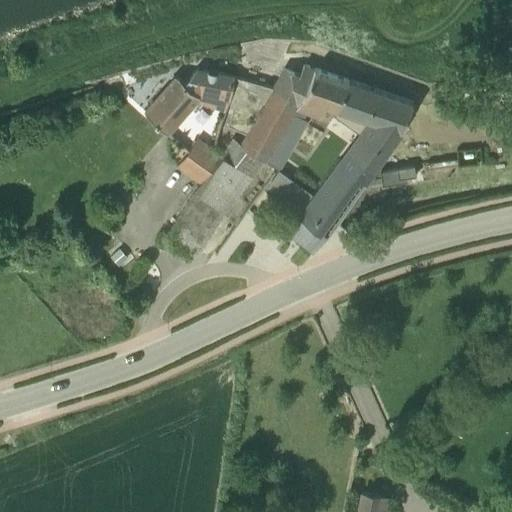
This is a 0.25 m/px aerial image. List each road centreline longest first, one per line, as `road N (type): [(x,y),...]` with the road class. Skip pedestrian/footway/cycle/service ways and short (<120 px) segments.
road 1 (unclassified): [(281,285),(386,245),(511,214)]
road 2 (unclassified): [(146,350),(153,309),(185,273),(210,263),(249,265),(281,285)]
road 3 (unclassified): [(0,398),(146,350)]
road 4 (unclassified): [(146,350),(281,285)]
